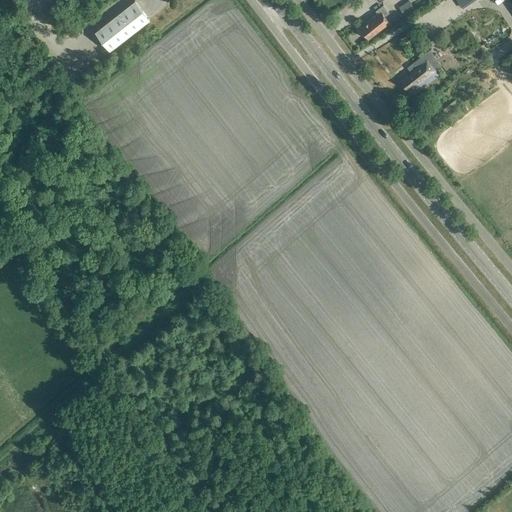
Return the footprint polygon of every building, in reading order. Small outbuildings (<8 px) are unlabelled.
[(456,0),(463,9),(474,0),(456,0)] [(94,32),(109,52),(149,20),(134,1),(94,32)] [(408,1),(401,5),(398,7),(403,16),(414,10),(408,1)] [(360,28),(368,39),(390,22),(385,16),(389,13),(383,5),(376,11),(378,13),(367,22),(368,22),(360,28)] [(401,82),(409,92),(409,91),(415,100),(422,95),(418,90),(438,75),(435,72),(436,71),(423,54),(406,67),(411,74),(401,82)]
